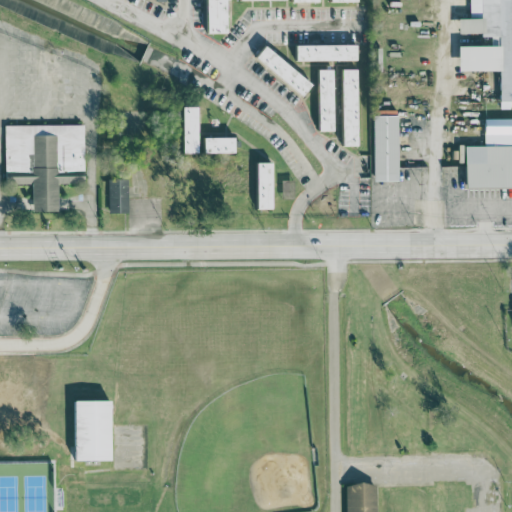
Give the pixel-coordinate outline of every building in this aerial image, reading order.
[(199,0),(201,32),(222,32),(220,0),(199,0)] [(511,0),(465,0),(466,17),(453,17),(453,31),(478,31),(478,36),(489,36),(489,44),(452,44),(452,69),(495,69),(495,101),(511,100),(511,0)] [(355,43),(290,44),(290,60),(356,59),(355,43)] [(249,56),(297,95),(307,83),(259,44),(249,56)] [(328,130),(328,68),(312,68),(312,130),(328,130)] [(337,68),(336,144),(352,145),(353,68),(337,68)] [(176,152),(192,152),(192,105),(176,105),(176,152)] [(370,180),(395,180),(394,114),(369,114),(370,180)] [(511,186),(511,117),(480,118),(480,145),(455,145),(455,161),(460,161),(460,186),(511,186)] [(1,125),(2,183),(28,183),(28,210),(54,210),(53,183),(82,182),(81,123),(1,125)] [(229,152),(230,136),(197,136),(197,152),(229,152)] [(265,161),(250,161),(251,208),(266,208),(265,161)] [(126,211),(124,177),(105,178),(106,212),(126,211)] [(290,179),(277,179),(278,197),(290,197),(290,179)] [(0,466),(69,465),(69,444),(72,445),(72,400),(109,400),(109,461),(75,461),(74,466),(84,466),(84,509),(0,509),(0,466)] [(342,511),(371,511),(371,482),(342,483),(342,511)]
